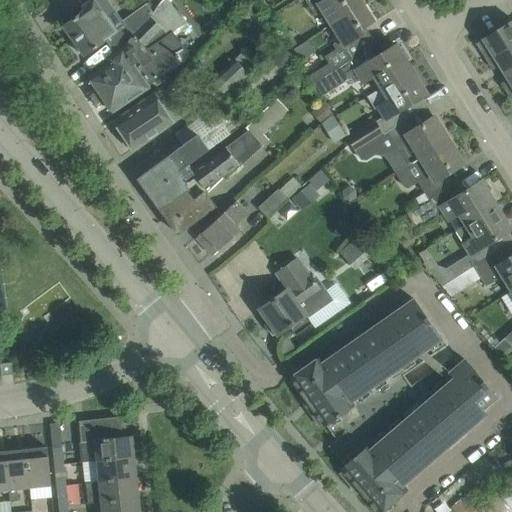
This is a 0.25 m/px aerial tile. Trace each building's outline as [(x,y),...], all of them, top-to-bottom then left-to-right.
[(107,0),(90,0),(82,6),(85,11),(64,26),(76,43),(73,45),(79,53),(82,51),(85,55),(106,40),(117,31),(106,16),(115,10),(107,0)] [(109,63),(89,77),(98,90),(91,94),(98,104),(104,99),(113,112),(150,87),(149,85),(154,82),(157,85),(166,79),(164,75),(190,57),(173,32),(185,24),(171,2),(169,0),(162,0),(159,3),(150,16),(133,34),(123,48),(123,47),(106,59),(109,63)] [(329,24),(363,3),(361,0),(305,0),(315,15),(321,11),(329,24)] [(344,63),(366,50),(372,46),(362,29),(375,22),(363,3),(329,24),(339,40),(333,44),(336,49),(324,56),(328,63),(309,75),(313,82),(344,63)] [(487,60),(511,44),(511,20),(477,43),(487,60)] [(503,73),(511,67),(511,44),(487,60),(492,68),(498,64),(503,73)] [(382,87),(411,69),(396,45),(372,60),(366,50),(344,63),(313,82),(322,97),(351,79),(354,83),(361,79),(363,82),(374,75),(382,87)] [(293,55),(280,47),(271,63),(284,70),(293,55)] [(202,89),(217,104),(249,73),(234,57),(202,89)] [(508,93),(511,90),(511,67),(503,73),(508,81),(503,85),(508,93)] [(402,108),(426,94),(411,69),(382,87),(390,100),(379,107),(384,115),(374,121),(382,134),(408,118),(402,108)] [(122,134),(121,137),(126,146),(130,146),(133,149),(172,122),(155,96),(115,123),(122,134)] [(161,210),(178,234),(213,206),(205,194),(222,177),(225,179),(238,166),(263,145),(269,139),(263,133),(288,109),(276,97),(245,128),(248,130),(241,136),(191,172),(195,177),(195,182),(161,210)] [(195,182),(195,177),(187,183),(178,171),(239,128),(230,116),(220,102),(175,135),(184,147),(138,179),(161,210),(195,182)] [(320,123),(332,112),(323,102),(311,112),(320,123)] [(406,121),(412,117),(411,116),(408,118),(382,134),(356,151),(360,157),(366,157),(374,152),(384,153),(396,146),(407,164),(404,166),(405,167),(448,140),(434,116),(412,130),(406,121)] [(356,151),(382,134),(374,121),(347,138),(356,151)] [(447,187),(441,177),(463,164),(448,140),(405,167),(414,183),(418,181),(424,192),(416,197),(420,204),(430,199),(451,186),(453,184),(453,183),(447,187)] [(496,205),(481,181),(458,196),(451,186),(430,199),(437,210),(437,209),(437,208),(440,206),(455,230),(465,224),(496,205)] [(311,184),(292,198),(299,208),(318,193),(317,192),(311,184)] [(268,216),(287,198),(277,189),(259,207),(268,216)] [(430,199),(420,204),(407,213),(414,225),(418,227),(422,227),(435,219),(437,215),(437,210),(430,199)] [(236,201),(196,238),(213,255),(240,230),(235,224),(247,212),(236,201)] [(467,257),(447,269),(452,270),(456,277),(473,266),(473,267),(473,266),(496,251),(490,242),(511,229),(496,205),(465,224),(455,230),(463,243),(470,255),(467,257)] [(339,252),(355,270),(376,251),(359,231),(350,238),(352,241),(339,252)] [(511,290),(511,289),(511,256),(505,246),(496,251),(473,266),(473,267),(480,277),(485,286),(502,276),(511,290)] [(324,287),(320,290),(298,259),(277,274),(288,289),(260,309),(269,322),(265,325),(272,335),(276,332),(277,334),(289,326),(296,335),(312,323),(308,317),(333,300),(324,287)] [(443,286),(456,277),(452,270),(438,266),(430,271),(443,286)] [(328,446),(343,466),(340,468),(343,471),(339,474),(348,483),(351,481),(377,511),(381,511),(407,490),(403,485),(481,418),(477,413),(497,397),(464,359),(459,364),(448,348),(441,338),(413,298),(324,361),(320,356),(290,377),(315,413),(311,416),(319,426),(322,424),(324,426),(325,425),(336,440),(328,446)] [(511,331),(494,347),(503,358),(511,349),(511,331)] [(13,374),(13,371),(12,362),(0,363),(0,364),(1,375),(13,374)] [(120,437),(118,417),(79,421),(81,442),(95,441),(97,461),(135,457),(132,435),(120,437)] [(54,465),(64,464),(62,443),(52,443),(54,465)] [(47,447),(46,447),(34,448),(34,446),(27,447),(31,487),(51,485),(47,447)] [(17,488),(31,487),(27,447),(18,448),(18,450),(5,451),(9,489),(10,501),(18,501),(17,488)] [(0,490),(9,489),(5,451),(0,451),(0,490)] [(99,481),(137,477),(135,457),(97,461),(99,481)] [(57,486),(67,485),(64,464),(54,465),(57,486)] [(99,481),(85,483),(87,503),(101,502),(139,498),(137,477),(99,481)] [(59,506),(68,505),(77,505),(75,484),(67,485),(57,486),(59,506)] [(511,511),(511,484),(498,496),(495,493),(487,500),(473,511),(511,511)] [(473,511),(487,500),(477,489),(463,500),(462,498),(451,509),(453,511),(451,511),(473,511)] [(102,511),(140,511),(139,498),(101,502),(102,511)]
